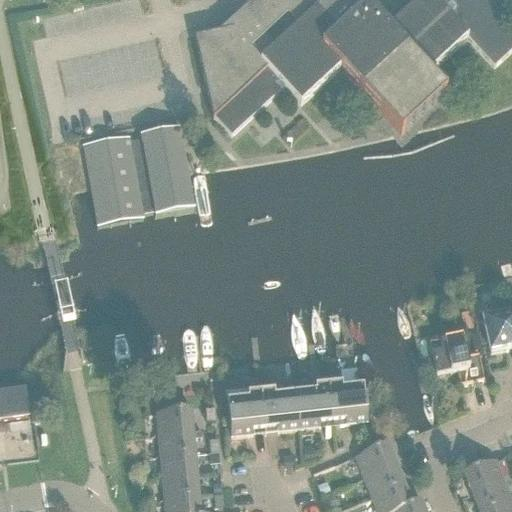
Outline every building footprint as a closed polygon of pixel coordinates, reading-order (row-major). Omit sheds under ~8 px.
[(271,0),(273,2),(250,23),(245,19),(229,34),(217,36),(193,42),(203,87),(205,96),(211,120),(230,141),(283,92),(299,109),(339,73),(381,118),(398,137),(400,139),(402,136),(445,97),(428,78),(432,74),(466,43),(493,72),(511,53),(511,30),(505,0),(430,0),(429,1),(428,0),(423,0),(407,15),(402,20),(387,34),(366,12),(360,6),(354,0),(271,0)] [(178,133),(138,141),(139,145),(152,216),(153,221),(192,214),(186,178),(181,152),(180,143),(178,133)] [(128,142),(79,151),(87,192),(94,232),(142,223),(141,218),(128,146),(128,142)] [(511,361),(511,318),(482,325),(484,335),(487,348),(489,358),(511,354),(511,361)] [(487,348),(484,335),(476,337),(479,350),(487,348)] [(465,363),(461,342),(427,349),(434,382),(456,377),(459,391),(482,386),(477,361),(465,363)] [(255,382),(247,383),(248,395),(256,394),(255,382)] [(327,390),(331,423),(343,422),(344,429),(366,427),(362,391),(341,393),(340,389),(327,390)] [(318,425),(331,423),(327,390),(313,391),(314,396),(294,399),(298,434),(319,432),(318,425)] [(263,431),(259,397),(246,399),(245,393),(224,395),(229,442),(251,440),(250,432),(263,431)] [(23,394),(0,397),(0,424),(27,421),(23,394)] [(30,426),(30,428),(43,426),(39,396),(27,397),(30,426)] [(298,434),(294,399),(273,401),(273,396),(259,397),(263,431),(276,429),(277,437),(298,434)] [(213,413),(204,414),(205,426),(214,425),(213,413)] [(191,437),(189,415),(155,418),(157,440),(191,437)] [(159,462),(193,459),(191,437),(157,440),(159,462)] [(215,444),(207,445),(209,457),(216,456),(215,444)] [(394,470),(386,449),(354,462),(362,483),(394,470)] [(303,460),(313,459),(313,451),(302,452),(303,460)] [(209,469),(218,468),(217,457),(209,458),(209,469)] [(195,480),(193,459),(159,462),(161,484),(195,480)] [(292,460),(282,461),(283,471),(293,470),(292,460)] [(502,486),(494,465),(462,478),(470,499),(502,486)] [(394,470),(362,483),(370,503),(402,490),(394,470)] [(163,505),(197,502),(195,480),(161,484),(163,505)] [(470,499),(475,511),(496,511),(510,506),(502,486),(470,499)] [(220,498),(219,487),(210,487),(211,499),(220,498)] [(325,487),(317,490),(320,499),(328,496),(325,487)] [(410,510),(402,490),(370,503),(373,511),(406,511),(410,510)] [(333,496),(324,499),(328,511),(329,511),(338,509),(333,496)] [(213,511),(221,511),(220,499),(211,500),(211,511),(213,511)] [(163,511),(198,511),(197,502),(163,505),(163,511)]
